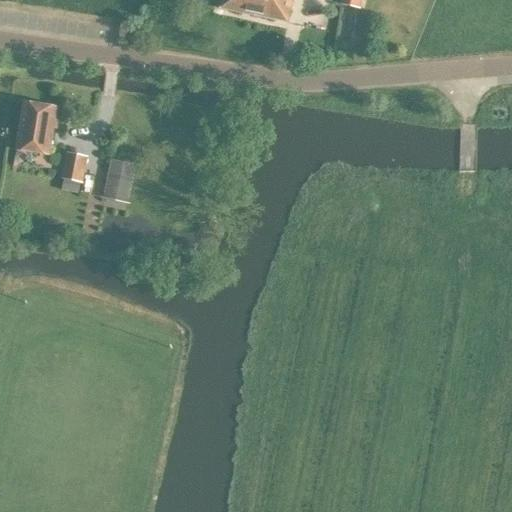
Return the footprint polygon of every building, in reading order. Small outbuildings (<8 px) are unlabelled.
[(220,0),(219,7),(287,22),(291,0),(220,0)] [(341,0),(341,4),(360,8),(362,0),(341,0)] [(16,150),(49,155),(56,108),(23,102),(16,150)] [(81,182),(85,158),(67,154),(62,178),(81,182)] [(103,193),(109,194),(107,205),(122,207),(124,196),(127,197),(133,164),(109,160),(103,193)]
